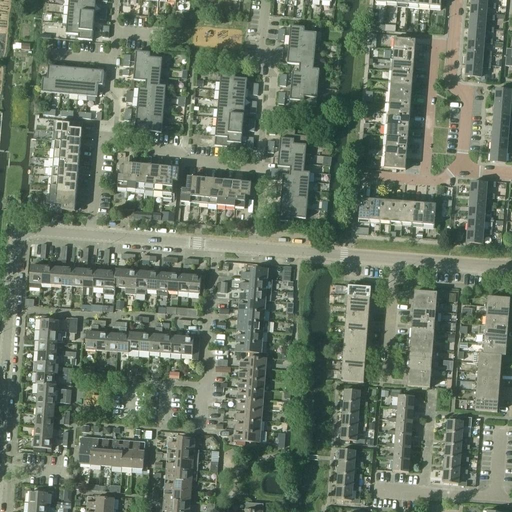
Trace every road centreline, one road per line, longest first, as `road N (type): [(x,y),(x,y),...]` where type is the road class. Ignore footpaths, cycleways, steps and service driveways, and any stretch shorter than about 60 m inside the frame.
road 1 (secondary): [(0,440),(20,235),(92,234)]
road 2 (residential): [(259,168),(273,75),(262,57),(266,0)]
road 3 (residential): [(259,168),(113,149),(106,140)]
road 4 (residential): [(423,181),(435,44),(454,43)]
road 5 (residential): [(204,390),(214,243)]
road 6 (secondary): [(252,246),(393,258)]
road 7 (residential): [(511,501),(371,488)]
road 8 (residential): [(462,172),(467,98),(451,85),(454,43)]
road 9 (residential): [(384,388),(393,258)]
road 10 (secondary): [(92,234),(214,243)]
